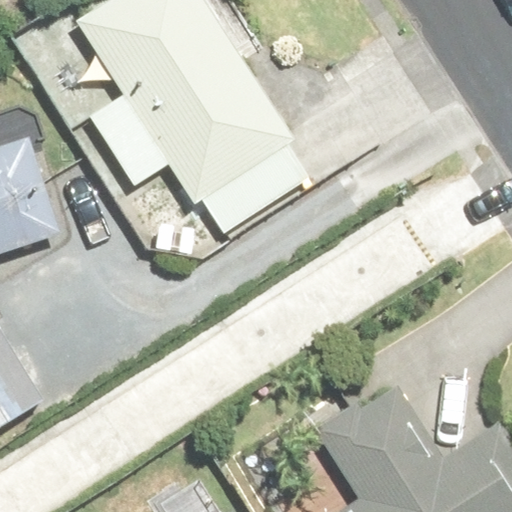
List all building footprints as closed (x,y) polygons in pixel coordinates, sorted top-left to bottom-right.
[(315,180),(198,0),(102,0),(75,18),(124,95),(87,119),(133,191),(170,167),(218,242),(315,180)] [(30,140),(0,150),(0,256),(62,237),(30,140)] [(0,330),(0,426),(41,403),(0,330)] [(511,511),(511,449),(497,426),(440,462),(392,386),(315,435),(356,501),(338,511),(511,511)] [(224,511),(216,499),(196,511),(224,511)]
